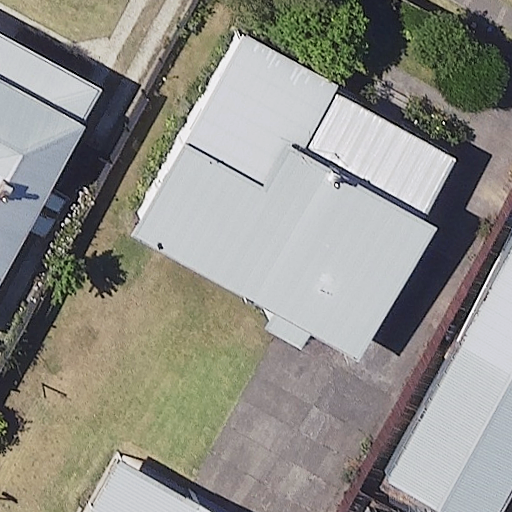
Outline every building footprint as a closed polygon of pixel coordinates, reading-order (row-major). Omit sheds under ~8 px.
[(264,281),(253,302),(299,327),(310,306),(345,326),(456,129),(233,5),(123,202),(264,281)] [(0,215),(87,55),(0,7),(0,215)] [(511,460),(511,200),(384,460),(487,511),(511,460)] [(249,511),(116,434),(71,511),(249,511)] [(408,511),(367,489),(354,511),(408,511)]
